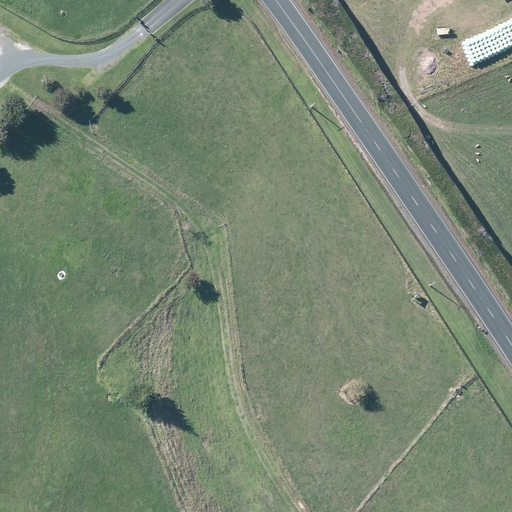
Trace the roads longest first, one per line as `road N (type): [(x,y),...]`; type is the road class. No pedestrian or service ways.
road 1 (tertiary): [(511,346),(277,0)]
road 2 (unknown): [(172,0),(132,33),(35,58),(0,76)]
